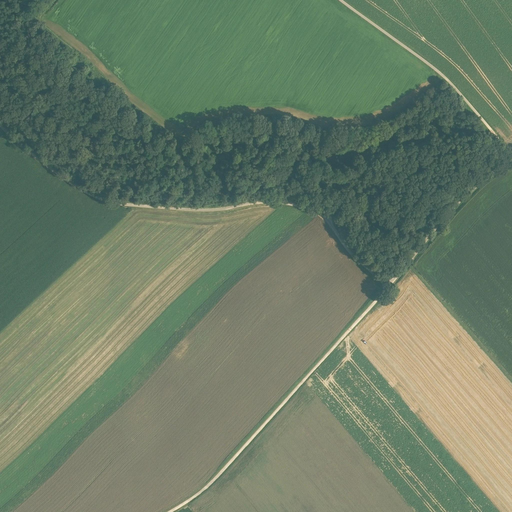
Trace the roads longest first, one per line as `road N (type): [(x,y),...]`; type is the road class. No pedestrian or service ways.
road 1 (unclassified): [(0,124),(101,200),(183,209),(276,201),(315,210),(389,286)]
road 2 (unclassified): [(170,511),(222,470),(389,286)]
road 3 (unclassified): [(511,154),(431,65),(340,0)]
road 4 (unclassified): [(389,286),(451,209),(511,159)]
